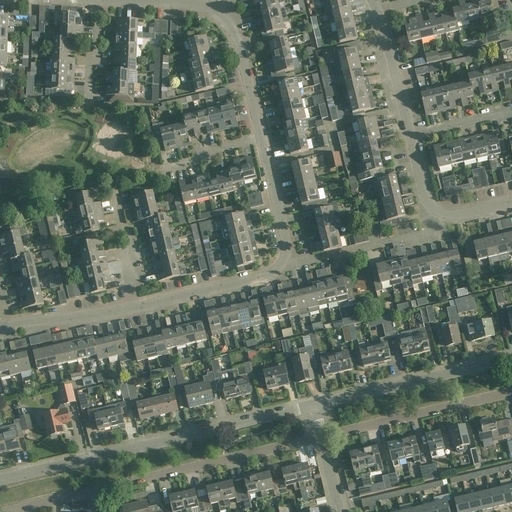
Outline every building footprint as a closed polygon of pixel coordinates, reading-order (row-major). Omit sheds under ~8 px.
[(261,10),(256,11),(257,16),(262,14),(275,11),(279,10),(278,4),(284,3),(283,0),(274,0),(273,0),(273,1),(260,4),(261,10)] [(350,9),(349,3),(354,2),(353,0),(331,0),(332,2),(330,3),(331,9),(326,11),(327,15),(332,14),(350,10),(350,9)] [(465,7),(466,7),(464,0),(458,2),(459,8),(452,10),(454,17),(455,17),(457,25),(468,22),(465,7)] [(470,0),(472,5),(466,7),(465,7),(468,22),(481,19),(477,4),(478,4),(476,0),(470,0)] [(483,0),(484,2),(478,4),(477,4),(481,19),(493,16),(489,0),(483,0)] [(62,7),(62,27),(76,27),(82,27),(82,25),(84,23),(84,14),(79,14),(79,8),(77,7),(76,7),(62,7)] [(350,10),(332,14),(334,19),(330,20),(331,25),(335,24),(353,20),(353,19),(351,14),(356,12),(355,8),(350,9),(350,10)] [(264,20),(259,21),(260,26),(265,24),(283,20),(280,10),(276,11),(263,14),(264,20)] [(455,17),(454,17),(447,19),(446,12),(440,13),(442,20),(446,35),(458,32),(457,25),(455,17)] [(442,20),(440,13),(433,15),(428,16),(429,23),(430,23),(433,38),(446,35),(442,20)] [(0,28),(8,29),(9,16),(0,15),(0,28)] [(430,23),(429,23),(423,25),(421,17),(415,19),(417,26),(418,26),(421,41),(433,38),(430,23)] [(267,30),(262,31),(264,42),(278,38),(276,32),(285,30),(283,23),(290,21),(290,18),(283,20),(265,24),(267,30)] [(313,29),(319,28),(317,18),(311,19),(313,29)] [(357,18),(353,19),(353,20),(335,24),(337,34),(355,29),(354,23),(358,22),(357,18)] [(418,26),(417,26),(411,28),(409,20),(403,22),(408,44),(421,41),(418,26)] [(122,34),(137,34),(138,21),(115,21),(115,26),(122,27),(122,33),(118,33),(122,33),(122,34)] [(61,38),(61,39),(69,39),(69,40),(76,40),(76,33),(84,33),(84,27),(82,27),(76,27),(62,27),(61,38)] [(319,28),(313,29),(316,39),(322,38),(319,28)] [(355,29),(337,34),(339,44),(357,40),(356,33),(361,32),(360,28),(355,29)] [(122,33),(118,33),(115,33),(115,39),(122,39),(122,46),(137,47),(137,34),(122,34),(122,33)] [(500,35),(486,38),(488,45),(501,41),(500,35)] [(209,47),(213,46),(211,37),(207,38),(206,37),(188,42),(191,52),(209,48),(209,47)] [(54,38),(53,51),(68,52),(76,53),(76,47),(69,46),(69,40),(69,39),(61,39),(61,38),(54,38)] [(322,38),(316,39),(318,49),(324,47),(322,38)] [(271,55),(289,51),(286,40),(269,44),(270,51),(265,52),(266,56),(271,55)] [(511,42),(501,45),(502,51),(511,48),(511,42)] [(359,60),(358,60),(357,54),(362,53),(359,43),(336,48),(339,60),(334,62),(335,66),(340,65),(359,60)] [(122,46),(114,46),(114,52),(121,52),(121,58),(116,58),(121,58),(121,59),(136,60),(137,47),(122,46)] [(209,48),(191,52),(192,57),(187,58),(188,62),(193,61),(193,62),(211,58),(216,56),(213,46),(209,47),(209,48)] [(409,57),(418,54),(415,46),(406,49),(409,57)] [(53,51),(53,64),(68,64),(68,65),(75,65),(75,59),(68,59),(68,52),(53,51)] [(271,55),(273,61),(268,62),(269,66),(273,65),(291,61),(289,51),(271,55)] [(426,58),(427,64),(439,62),(437,52),(426,55),(426,58)] [(450,52),(439,54),(440,61),(452,58),(450,52)] [(121,58),(116,58),(114,58),(114,64),(121,65),(121,71),(121,72),(129,72),(136,73),(136,72),(136,60),(121,59),(121,58)] [(193,61),(188,62),(189,68),(184,69),(186,74),(209,69),(209,68),(207,62),(212,61),(211,58),(193,62),(193,61)] [(427,64),(426,58),(413,61),(415,67),(427,64)] [(363,59),(358,60),(359,60),(340,65),(343,75),(361,70),(359,64),(364,63),(363,59)] [(291,60),(291,61),(273,65),(269,66),(273,83),(295,77),(291,60)] [(27,73),(27,76),(34,76),(37,76),(37,64),(31,64),(31,73),(27,73)] [(46,64),(45,76),(52,76),(67,77),(67,78),(74,78),(75,72),(68,71),(68,65),(68,64),(53,64),(46,64)] [(86,75),(86,64),(77,64),(77,75),(86,75)] [(508,80),(505,66),(493,69),(496,83),(497,83),(503,82),(505,89),(511,88),(509,80),(508,80)] [(209,69),(186,74),(186,75),(185,75),(187,84),(193,83),(211,79),(210,73),(214,72),(213,67),(209,68),(209,69)] [(429,67),(416,70),(417,76),(430,73),(429,67)] [(365,69),(361,70),(343,75),(345,85),(363,80),(362,74),(366,73),(365,69)] [(496,83),(493,69),(481,72),(484,86),(485,86),(487,93),(493,92),(499,91),(497,83),(496,83)] [(121,72),(121,71),(114,71),(113,78),(106,78),(106,84),(113,84),(128,85),(129,72),(121,72)] [(484,86),(481,72),(468,75),(470,82),(472,89),(473,89),(479,88),(481,95),(487,93),(485,86),(484,86)] [(46,90),(46,96),(60,96),(70,97),(70,90),(74,91),(74,84),(67,84),(67,78),(67,77),(52,76),(52,89),(52,90),(46,90)] [(211,79),(193,83),(196,94),(214,89),(212,82),(216,81),(216,78),(211,79)] [(277,95),(281,94),(299,90),(298,84),(303,83),(302,78),(297,79),(279,83),(280,90),(276,91),(277,95)] [(363,80),(345,85),(347,94),(366,90),(364,84),(369,83),(368,79),(363,80)] [(470,82),(458,85),(462,99),(461,100),(463,107),(469,105),(467,98),(475,96),(473,89),(472,89),(470,82)] [(113,84),(113,91),(106,91),(105,97),(120,97),(120,104),(133,104),(134,98),(128,97),(128,85),(113,84)] [(462,99),(458,85),(446,88),(449,102),(449,103),(450,110),(457,108),(455,101),(461,100),(462,99)] [(322,88),(313,90),(315,98),(324,96),(323,90),(322,88)] [(449,102),(446,88),(434,91),(437,105),(436,105),(438,112),(444,111),(450,110),(449,103),(449,102)] [(229,89),(216,92),(218,99),(231,95),(229,89)] [(366,90),(347,94),(350,105),(368,100),(373,99),(370,89),(366,90)] [(283,104),(301,100),(299,90),(281,94),(283,100),(278,101),(279,106),(284,104),(283,104)] [(437,105),(434,91),(421,94),(426,115),(432,114),(430,107),(436,105),(437,105)] [(193,103),(191,97),(179,100),(180,106),(193,103)] [(350,105),(352,115),(375,110),(373,99),(368,100),(350,105)] [(286,114),(304,110),(301,100),(283,104),(284,104),(285,110),(280,111),(281,115),(286,114)] [(226,107),(220,109),(224,123),(225,131),(238,128),(235,117),(231,101),(225,102),(226,107)] [(307,107),(308,113),(318,111),(316,105),(307,107)] [(325,105),(319,107),(322,120),(328,119),(325,105)] [(335,108),(329,109),(332,123),(339,121),(335,108)] [(220,109),(208,112),(211,126),(213,133),(225,131),(224,123),(220,109)] [(283,121),(283,125),(301,121),(302,121),(306,120),(304,110),(286,114),(288,120),(283,121)] [(208,112),(196,115),(199,129),(206,127),(207,135),(213,133),(211,126),(208,112)] [(199,129),(196,115),(183,118),(182,118),(184,125),(185,125),(186,132),(187,132),(193,130),(195,138),(201,136),(199,129)] [(359,134),(378,130),(375,119),(357,123),(359,134)] [(282,136),(286,135),(304,131),(308,130),(307,124),(306,120),(302,121),(301,121),(283,125),(285,131),(281,132),(282,136)] [(176,142),(172,128),(160,131),(159,125),(152,127),(156,140),(161,138),(165,152),(171,151),(169,144),(175,142),(176,142)] [(185,125),(184,125),(172,128),(176,142),(175,142),(176,146),(177,149),(183,148),(181,141),(189,139),(187,132),(186,132),(185,125)] [(394,129),(381,132),(383,138),(395,135),(394,129)] [(380,140),(378,130),(359,134),(361,143),(362,143),(375,140),(375,141),(380,140)] [(286,135),(287,141),(283,142),(284,146),(288,145),(306,141),(304,131),(286,135)] [(344,132),(338,134),(341,147),(347,146),(344,132)] [(484,143),(488,158),(489,158),(490,162),(495,161),(494,156),(500,155),(497,140),(493,141),(493,140),(496,137),(495,133),(482,136),(484,143)] [(482,136),(470,139),(471,146),(472,146),(475,161),(488,158),(484,143),(482,136)] [(503,138),(497,139),(500,154),(507,152),(503,138)] [(471,146),(470,139),(464,141),(457,142),(459,149),(460,149),(463,164),(475,161),(472,146),(471,146)] [(362,143),(361,143),(357,144),(359,154),(377,150),(375,141),(375,140),(362,143)] [(285,152),(286,156),(309,151),(306,141),(288,145),(290,151),(285,152)] [(460,149),(459,149),(453,150),(451,143),(445,145),(446,147),(447,152),(451,166),(463,164),(460,149)] [(447,152),(446,147),(444,147),(442,146),(433,148),(434,153),(430,154),(432,164),(437,163),(438,169),(451,166),(447,152)] [(380,160),(377,150),(359,154),(362,164),(380,160)] [(339,153),(333,155),(336,169),(343,168),(339,153)] [(336,169),(333,155),(326,157),(329,171),(336,169)] [(240,168),(244,183),(256,180),(251,158),(246,160),(239,161),(241,168),(240,168)] [(380,160),(362,164),(357,165),(360,176),(357,176),(359,182),(372,179),(371,173),(382,170),(380,160)] [(241,168),(239,161),(233,163),(235,170),(227,171),(228,175),(229,178),(230,179),(231,186),(232,186),(233,189),(232,186),(244,183),(240,168),(241,168)] [(294,176),(313,172),(310,161),(292,166),(294,176)] [(509,169),(502,171),(505,184),(511,183),(509,169)] [(315,182),(313,172),(294,176),(297,186),(315,182)] [(229,178),(228,175),(229,178),(223,180),(221,173),(215,174),(216,178),(217,181),(218,181),(221,196),(234,193),(233,189),(232,186),(231,186),(230,179),(229,178)] [(408,173),(399,175),(401,182),(402,186),(410,184),(409,180),(408,173)] [(0,185),(14,186),(14,176),(0,175),(0,185)] [(479,176),(482,189),(489,188),(486,175),(479,176)] [(218,181),(217,181),(210,183),(209,176),(203,177),(205,184),(209,199),(221,196),(218,181)] [(380,191),(398,187),(396,176),(377,181),(373,182),(376,192),(380,191)] [(482,189),(479,176),(473,178),(477,191),(482,189)] [(205,184),(203,177),(191,180),(192,187),(193,187),(197,202),(209,199),(205,184)] [(193,187),(192,187),(186,189),(184,182),(178,183),(184,205),(197,202),(193,187)] [(315,182),(297,186),(299,196),(317,191),(315,182)] [(357,182),(350,184),(351,192),(357,191),(358,188),(357,182)] [(449,183),(452,197),(458,195),(455,182),(449,183)] [(449,183),(442,185),(446,198),(452,197),(449,183)] [(141,209),(155,205),(152,192),(158,191),(157,185),(143,188),(145,194),(131,197),(132,203),(139,202),(141,208),(141,209)] [(401,197),(398,187),(380,191),(382,201),(387,200),(401,197)] [(345,195),(344,188),(335,190),(336,197),(345,195)] [(92,205),(93,205),(91,199),(98,198),(97,192),(83,195),(82,189),(68,192),(70,199),(76,197),(78,209),(93,206),(92,205)] [(413,192),(415,200),(421,198),(419,190),(413,192)] [(317,191),(299,196),(303,212),(328,206),(327,200),(326,201),(324,196),(322,194),(318,195),(317,191)] [(249,204),(263,200),(261,194),(247,197),(249,204)] [(120,195),(120,203),(128,204),(128,195),(120,195)] [(387,200),(382,201),(385,211),(403,207),(401,197),(387,200)] [(413,198),(403,200),(405,206),(414,204),(413,198)] [(264,206),(263,200),(249,204),(251,210),(264,206)] [(100,204),(93,205),(92,205),(93,206),(78,209),(81,222),(96,219),(96,218),(95,218),(94,212),(101,210),(100,204)] [(141,208),(134,210),(135,216),(142,214),(144,222),(151,220),(151,219),(159,217),(158,217),(155,205),(141,209),(141,208)] [(232,207),(224,209),(226,215),(234,214),(232,207)] [(317,223),(335,219),(341,218),(338,207),(314,213),(317,223)] [(403,207),(385,211),(381,212),(383,222),(381,223),(382,229),(396,226),(394,220),(406,217),(403,207)] [(226,215),(224,209),(212,212),(214,218),(226,215)] [(183,211),(177,213),(180,225),(186,224),(183,211)] [(243,213),(226,218),(228,228),(246,224),(251,223),(249,217),(248,213),(244,214),(243,213)] [(151,220),(152,226),(145,228),(147,234),(150,233),(154,232),(153,232),(168,228),(165,216),(165,215),(158,217),(159,217),(151,219),(151,220)] [(96,219),(81,222),(74,224),(75,230),(83,228),(84,235),(99,231),(97,223),(104,222),(103,216),(96,218),(96,219)] [(335,219),(317,223),(319,233),(337,229),(335,219)] [(202,235),(208,234),(205,222),(199,223),(202,235)] [(251,223),(246,224),(228,228),(222,230),(225,240),(226,239),(231,238),(248,234),(247,228),(252,227),(251,223)] [(8,248),(22,245),(21,238),(26,237),(23,224),(10,227),(12,233),(0,236),(0,242),(6,241),(7,247),(8,248)] [(219,227),(211,229),(213,237),(221,236),(219,227)] [(153,232),(154,232),(155,238),(149,240),(150,246),(157,245),(156,244),(171,240),(168,228),(153,232)] [(337,229),(319,233),(322,243),(332,240),(339,239),(337,229)] [(354,240),(368,237),(366,231),(365,231),(353,234),(353,236),(354,240)] [(255,243),(253,233),(248,234),(231,238),(233,248),(251,244),(255,243)] [(201,246),(198,234),(193,235),(196,247),(201,246)] [(210,244),(208,234),(202,235),(204,245),(210,244)] [(508,254),(504,236),(494,239),(497,249),(498,257),(500,262),(509,260),(508,254)] [(97,254),(95,247),(102,246),(101,240),(87,243),(85,237),(72,240),(73,247),(80,245),(82,258),(97,254)] [(49,239),(42,241),(43,247),(51,246),(49,239)] [(332,240),(322,243),(324,254),(342,250),(339,239),(332,240)] [(494,239),(484,241),(484,244),(488,259),(498,257),(497,249),(494,239)] [(156,244),(157,245),(158,251),(152,253),(153,258),(160,257),(159,256),(174,252),(181,251),(180,245),(173,247),(171,240),(156,244)] [(484,244),(484,241),(473,244),(476,255),(470,257),(474,274),(480,273),(478,262),(488,259),(484,244)] [(255,243),(251,244),(233,248),(227,249),(229,260),(235,258),(253,254),(258,253),(256,247),(255,243)] [(210,244),(204,245),(207,255),(212,254),(210,244)] [(8,248),(7,247),(1,249),(2,254),(9,253),(10,260),(12,260),(17,258),(25,256),(22,245),(8,248)] [(201,246),(196,247),(199,259),(203,258),(204,258),(201,246)] [(393,247),(394,251),(396,259),(406,256),(405,253),(404,248),(401,249),(400,246),(393,247)] [(104,252),(97,254),(82,258),(85,270),(100,267),(100,266),(98,260),(105,258),(104,252)] [(159,256),(160,257),(161,263),(154,265),(156,270),(162,269),(162,268),(177,265),(174,252),(159,256)] [(458,252),(447,255),(452,273),(453,277),(463,275),(458,252)] [(235,258),(238,269),(244,267),(256,264),(254,258),(259,257),(258,253),(253,254),(235,258)] [(20,271),(35,268),(32,255),(25,257),(25,256),(17,258),(12,260),(13,263),(11,263),(14,273),(20,272),(20,271)] [(447,255),(437,257),(442,275),(452,273),(447,255)] [(437,257),(428,260),(432,278),(442,275),(437,257)] [(204,259),(198,260),(201,273),(207,271),(204,259)] [(407,260),(396,262),(401,281),(411,278),(408,264),(407,260)] [(428,260),(418,262),(422,280),(432,278),(428,260)] [(221,261),(215,263),(219,276),(225,275),(221,261)] [(396,262),(386,265),(391,283),(401,281),(396,262)] [(418,262),(408,264),(411,278),(412,282),(413,287),(423,284),(422,280),(418,262)] [(212,278),(219,276),(215,263),(209,264),(210,270),(212,278)] [(107,265),(100,266),(100,267),(85,270),(88,282),(103,279),(101,272),(108,270),(107,265)] [(162,268),(162,269),(164,275),(157,277),(159,283),(187,276),(185,269),(178,271),(177,265),(162,268)] [(391,283),(386,265),(376,267),(379,278),(373,280),(376,291),(382,290),(381,286),(391,283)] [(20,271),(20,272),(22,278),(15,280),(16,286),(19,285),(23,284),(23,283),(38,280),(35,268),(20,271)] [(109,277),(103,279),(88,282),(91,295),(98,294),(106,292),(104,284),(111,283),(109,277)] [(350,278),(343,279),(343,278),(333,281),(337,299),(347,296),(349,303),(355,301),(350,278)] [(62,279),(57,280),(59,288),(65,287),(62,279)] [(23,284),(19,285),(23,284),(25,290),(18,292),(19,298),(26,296),(41,293),(38,280),(23,283),(23,284)] [(337,299),(333,281),(323,283),(327,301),(337,299)] [(323,283),(313,286),(312,286),(313,290),(314,290),(317,303),(318,303),(327,301),(323,283)] [(73,286),(66,288),(69,301),(76,299),(73,286)] [(313,290),(304,292),(308,310),(309,315),(320,312),(319,307),(318,303),(317,303),(314,290),(313,290)] [(502,290),(495,291),(498,305),(499,306),(506,304),(502,290)] [(64,292),(58,293),(61,306),(67,305),(64,292)] [(247,306),(252,328),(263,326),(258,304),(259,304),(257,292),(253,292),(254,298),(250,299),(251,305),(247,306)] [(304,292),(294,295),(298,312),(308,310),(304,292)] [(26,296),(28,303),(21,304),(22,310),(44,305),(41,293),(26,296)] [(298,312),(294,295),(284,297),(288,315),(298,312)] [(288,315),(284,297),(274,299),(278,317),(288,315)] [(469,298),(455,301),(456,307),(458,315),(472,312),(469,298)] [(278,317),(274,299),(263,302),(268,320),(278,317)] [(247,306),(237,308),(243,331),(252,328),(247,306)] [(404,306),(398,308),(400,314),(406,313),(404,306)] [(429,307),(426,308),(430,323),(430,325),(436,323),(432,307),(429,307)] [(452,328),(442,331),(446,347),(460,344),(458,337),(460,336),(458,327),(461,327),(456,307),(447,309),(452,328)] [(232,333),(243,331),(237,308),(227,310),(232,333)] [(430,323),(426,308),(421,309),(424,326),(430,325),(430,323)] [(223,336),(232,333),(227,310),(217,313),(223,336)] [(213,338),(223,336),(217,313),(207,315),(213,338)] [(393,316),(387,317),(390,333),(397,331),(396,329),(395,323),(393,316)] [(382,318),(381,318),(383,324),(385,334),(390,333),(387,317),(382,318)] [(490,322),(467,327),(471,343),(494,337),(490,322)] [(202,323),(192,326),(194,336),(196,344),(207,341),(202,323)] [(348,326),(352,343),(358,342),(354,325),(348,326)] [(192,326),(182,328),(186,346),(196,344),(194,336),(192,326)] [(352,343),(348,326),(343,328),(346,345),(352,343)] [(186,346),(182,328),(172,330),(176,348),(186,346)] [(420,336),(412,338),(416,356),(430,353),(425,329),(419,331),(420,336)] [(176,348),(172,330),(162,333),(163,338),(167,351),(176,348)] [(35,334),(28,336),(29,344),(36,342),(35,334)] [(315,335),(309,336),(312,348),(313,352),(319,351),(315,335)] [(416,356),(412,338),(404,339),(403,335),(397,336),(403,359),(416,356)] [(125,336),(114,339),(118,357),(119,357),(120,362),(127,360),(128,357),(128,355),(129,354),(125,336)] [(163,338),(153,340),(157,355),(158,358),(168,356),(167,351),(163,338)] [(94,343),(95,343),(95,341),(94,339),(83,341),(88,359),(97,357),(98,357),(94,343)] [(118,357),(114,339),(104,341),(108,359),(118,357)] [(381,345),(373,347),(378,365),(391,362),(386,339),(380,340),(381,345)] [(157,355),(153,340),(144,342),(148,361),(158,358),(157,355)] [(257,345),(256,340),(246,342),(248,348),(257,345)] [(88,359),(83,341),(74,343),(78,361),(88,359)] [(95,343),(94,343),(98,357),(97,357),(98,362),(108,359),(104,341),(95,343)] [(284,342),(282,342),(286,359),(293,358),(288,341),(284,342)] [(148,361),(144,342),(133,345),(137,363),(148,361)] [(74,343),(64,346),(68,364),(78,361),(74,343)] [(378,365),(373,347),(365,349),(364,344),(359,345),(364,368),(378,365)] [(68,364),(64,346),(54,348),(58,366),(68,364)] [(58,366),(54,348),(45,350),(49,368),(58,366)] [(302,359),(293,361),(298,384),(313,380),(310,367),(316,366),(313,352),(312,348),(300,351),(302,359)] [(334,356),(339,374),(352,371),(347,348),(341,349),(342,354),(334,356)] [(256,356),(255,349),(247,351),(249,357),(256,356)] [(49,368),(45,350),(33,353),(37,371),(49,368)] [(213,357),(211,350),(204,352),(205,359),(213,357)] [(339,374),(334,356),(327,358),(325,353),(320,354),(325,377),(339,374)] [(7,359),(6,354),(0,355),(0,374),(0,375),(9,373),(10,373),(7,359)] [(27,354),(17,357),(21,375),(31,372),(27,354)] [(7,359),(10,373),(9,373),(10,375),(11,377),(21,375),(17,357),(7,359)] [(238,373),(233,375),(239,397),(251,394),(248,380),(254,379),(253,377),(253,374),(250,363),(244,365),(246,376),(239,377),(238,373)] [(279,369),(264,373),(269,390),(289,386),(287,377),(288,376),(285,364),(278,365),(279,369)] [(198,392),(197,386),(190,388),(188,381),(184,382),(182,376),(180,367),(174,369),(175,374),(176,376),(180,392),(186,391),(190,409),(202,406),(198,392)] [(145,373),(138,375),(139,382),(147,379),(145,373)] [(205,384),(197,386),(198,392),(202,406),(214,403),(211,390),(217,388),(214,377),(213,373),(207,375),(208,377),(203,378),(205,384)] [(176,376),(175,374),(168,376),(171,390),(172,390),(174,396),(155,400),(156,405),(159,416),(178,412),(175,399),(181,398),(180,392),(176,376)] [(221,376),(214,377),(217,388),(218,392),(224,391),(226,400),(239,397),(233,375),(228,376),(229,379),(222,381),(221,376)] [(125,384),(138,382),(136,376),(124,378),(125,384)] [(83,380),(85,387),(94,384),(92,377),(83,380)] [(103,381),(105,390),(114,387),(113,379),(103,381)] [(138,397),(135,384),(126,385),(129,399),(138,397)] [(72,385),(59,389),(63,406),(76,403),(75,399),(72,385)] [(125,385),(120,387),(123,401),(129,399),(126,385),(125,385)] [(86,395),(78,397),(82,411),(90,409),(86,395)] [(156,405),(155,400),(137,405),(141,421),(159,416),(156,405)] [(117,406),(106,408),(108,419),(111,428),(123,425),(121,416),(127,415),(124,404),(117,405),(117,406)] [(108,419),(106,408),(94,411),(87,413),(90,423),(96,422),(98,431),(111,428),(108,419)] [(59,412),(44,416),(49,437),(51,437),(51,439),(57,437),(57,435),(64,434),(62,425),(70,423),(67,411),(59,413),(59,412)] [(20,417),(22,429),(30,428),(27,415),(20,417)] [(482,420),(482,421),(480,422),(482,429),(478,430),(481,441),(493,439),(493,442),(503,440),(502,436),(511,434),(508,421),(496,423),(495,418),(489,420),(489,419),(487,418),(483,419),(482,420)] [(15,432),(2,435),(3,439),(7,453),(21,449),(18,439),(24,438),(20,420),(13,421),(15,432)] [(467,446),(470,445),(465,426),(451,429),(456,449),(457,452),(461,453),(465,452),(467,449),(467,446)] [(439,432),(425,436),(431,459),(437,458),(435,452),(443,451),(439,432)] [(415,438),(402,441),(406,458),(413,457),(414,463),(421,461),(415,438)] [(402,441),(388,444),(394,468),(400,466),(399,460),(406,458),(402,441)] [(363,450),(369,474),(376,472),(382,470),(377,447),(363,450)] [(475,447),(471,448),(475,468),(480,467),(475,447)] [(350,453),(356,477),(357,480),(362,479),(362,475),(369,474),(363,450),(350,453)] [(299,490),(304,489),(303,483),(310,481),(306,464),(294,467),(299,490)] [(435,465),(428,466),(431,480),(438,478),(435,465)] [(428,466),(421,468),(424,482),(430,480),(431,480),(428,466)] [(283,480),(277,481),(281,495),(286,494),(285,487),(292,486),(294,491),(299,490),(294,467),(281,470),(283,480)] [(281,495),(277,481),(271,483),(269,473),(257,476),(262,499),(267,498),(266,492),(273,490),(274,497),(281,495)] [(397,474),(388,476),(392,490),(400,487),(397,474)] [(246,489),(240,491),(244,504),(250,503),(248,496),(255,495),(256,500),(262,499),(257,476),(243,479),(246,489)] [(388,476),(382,477),(386,491),(392,490),(388,476)] [(244,504),(240,491),(234,492),(231,482),(219,485),(224,508),(230,507),(228,501),(235,499),(236,503),(242,502),(243,504),(244,504)] [(224,508),(219,485),(206,488),(208,498),(203,499),(206,511),(209,511),(212,511),(211,505),(218,503),(219,509),(224,508)] [(511,503),(511,486),(502,489),(506,505),(511,503)] [(372,487),(359,490),(361,498),(374,494),(372,487)] [(502,489),(490,491),(494,508),(506,505),(502,489)] [(206,511),(203,499),(196,500),(194,491),(181,494),(185,511),(191,511),(191,509),(198,507),(199,511),(206,511)] [(490,491),(479,494),(483,511),(494,508),(490,491)] [(185,511),(181,494),(168,497),(170,507),(165,508),(165,511),(179,511),(185,511)] [(307,495),(307,494),(302,496),(303,503),(305,509),(327,504),(326,498),(309,501),(307,495)] [(477,511),(483,511),(479,494),(467,497),(470,511),(477,511)] [(386,495),(373,498),(375,505),(375,504),(388,501),(386,495)] [(470,511),(467,497),(454,500),(456,511),(470,511)] [(375,505),(373,498),(361,501),(363,509),(375,506),(375,505)] [(134,505),(135,511),(161,511),(156,511),(147,511),(146,502),(134,505)] [(435,504),(437,511),(448,511),(446,502),(435,504)]
